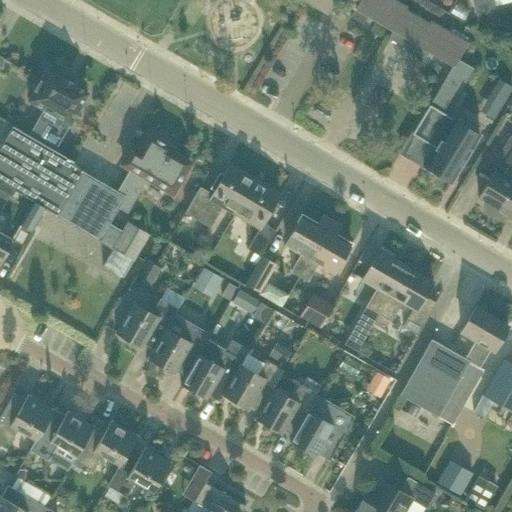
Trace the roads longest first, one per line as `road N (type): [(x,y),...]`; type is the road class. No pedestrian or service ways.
road 1 (unclassified): [(473,255),(37,0)]
road 2 (residential): [(315,498),(169,413),(120,399),(0,330)]
road 3 (residential): [(315,498),(334,492),(473,255)]
